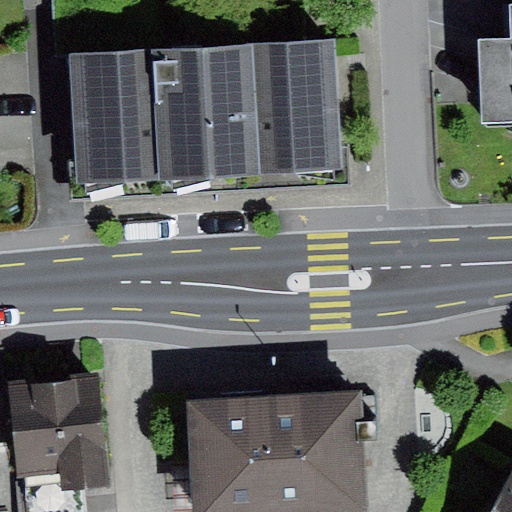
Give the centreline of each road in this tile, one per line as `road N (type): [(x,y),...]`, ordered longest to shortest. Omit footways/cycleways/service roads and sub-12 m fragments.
road 1 (primary): [(122,282),(418,274)]
road 2 (residential): [(405,0),(418,274)]
road 3 (residential): [(122,282),(140,511)]
road 4 (unknown): [(29,511),(11,336)]
road 5 (residential): [(511,364),(485,373),(441,347),(418,274)]
road 6 (primary): [(0,292),(122,282)]
